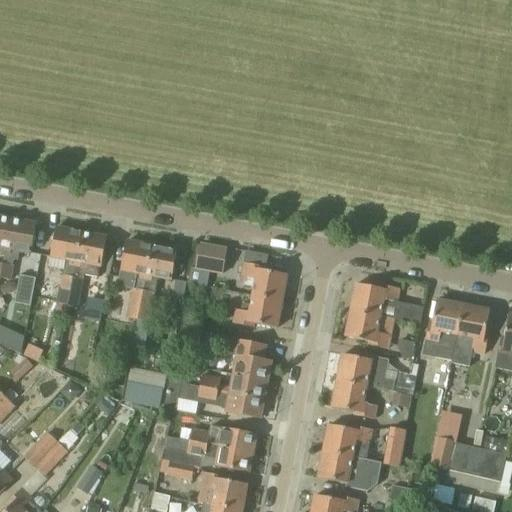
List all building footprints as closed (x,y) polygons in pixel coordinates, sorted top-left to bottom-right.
[(6,255),(12,220),(0,217),(0,248),(1,249),(0,251),(0,253),(5,255),(6,255)] [(4,265),(13,267),(14,263),(18,264),(20,253),(32,255),(38,225),(12,220),(6,255),(5,255),(3,265),(4,265)] [(76,268),(82,233),(57,229),(51,258),(66,261),(63,278),(64,278),(74,280),(76,268)] [(108,238),(82,233),(76,268),(74,280),(85,282),(85,277),(100,280),(108,238)] [(118,288),(134,291),(144,293),(146,281),(152,247),(127,242),(118,288)] [(223,274),(228,249),(199,244),(194,269),(223,274)] [(153,247),(152,247),(146,281),(144,293),(155,295),(156,296),(159,279),(172,282),(178,252),(153,247)] [(249,250),(246,262),(267,266),(270,255),(249,250)] [(13,267),(4,265),(1,279),(11,281),(14,267),(13,267)] [(253,297),(283,303),(288,276),(262,271),(263,268),(245,265),(241,285),(254,288),(253,297)] [(21,275),(16,304),(31,307),(37,278),(21,275)] [(71,292),(74,280),(64,278),(59,304),(68,306),(71,292)] [(85,282),(74,280),(71,292),(68,306),(70,306),(72,293),(82,295),(85,282)] [(351,311),(381,317),(421,325),(424,309),(397,304),(400,290),(380,286),(379,290),(356,285),(351,311)] [(129,320),(138,322),(144,293),(134,291),(129,320)] [(144,293),(138,322),(149,324),(155,295),(144,293)] [(278,329),(283,303),(253,297),(250,313),(236,311),(234,325),(255,329),(256,325),(278,329)] [(84,320),(88,321),(100,323),(104,302),(88,299),(84,320)] [(453,362),(464,306),(437,301),(433,324),(429,324),(423,356),(453,362)] [(464,306),(453,362),(452,364),(470,368),(472,355),(485,358),(490,332),(486,332),(490,312),(464,306)] [(189,310),(186,320),(198,323),(201,313),(189,310)] [(378,334),(381,317),(351,311),(346,338),(369,343),(368,346),(388,350),(391,337),(378,334)] [(511,374),(511,373),(511,315),(509,315),(505,339),(502,338),(495,370),(511,374)] [(145,346),(149,324),(138,322),(134,344),(145,346)] [(181,328),(178,345),(200,349),(203,332),(181,328)] [(24,354),(26,338),(15,332),(8,347),(20,352),(24,354)] [(415,358),(418,341),(400,338),(399,345),(403,356),(415,358)] [(237,356),(233,376),(267,382),(271,362),(263,361),(265,347),(240,342),(237,356)] [(40,362),(45,351),(28,344),(24,355),(40,362)] [(337,381),(337,382),(367,388),(367,387),(413,396),(417,374),(399,371),(398,378),(388,376),(390,365),(342,356),(337,381)] [(27,360),(12,375),(18,381),(33,366),(27,360)] [(181,369),(171,367),(169,380),(171,381),(179,382),(181,369)] [(202,387),(264,399),(267,382),(233,376),(205,370),(202,387)] [(95,374),(91,387),(105,392),(109,379),(95,374)] [(178,409),(183,383),(179,382),(171,381),(166,406),(178,409)] [(367,388),(337,382),(332,409),(354,413),(354,416),(375,420),(378,405),(364,403),(367,388)] [(164,390),(128,383),(124,404),(160,411),(164,390)] [(264,400),(264,399),(202,387),(191,385),(188,399),(228,407),(226,413),(260,420),(264,400)] [(393,404),(411,407),(413,397),(395,393),(393,404)] [(8,396),(0,403),(0,422),(17,404),(8,396)] [(95,406),(100,410),(103,411),(109,404),(103,398),(95,406)] [(79,438),(86,431),(80,425),(73,433),(79,438)] [(323,453),(367,461),(370,444),(372,431),(352,427),(351,431),(328,426),(323,453)] [(209,446),(253,455),(257,436),(212,427),(209,446)] [(191,443),(206,446),(209,431),(194,429),(191,443)] [(390,430),(386,450),(401,453),(405,433),(390,430)] [(34,469),(35,469),(59,444),(49,435),(25,460),(34,469)] [(206,446),(191,443),(190,443),(169,438),(165,459),(202,466),(204,460),(206,446)] [(434,468),(468,476),(474,447),(440,439),(434,468)] [(59,444),(35,469),(43,478),(68,452),(59,444)] [(250,474),(253,455),(209,446),(205,466),(250,474)] [(474,447),(468,476),(501,483),(508,455),(474,447)] [(367,461),(323,453),(318,479),(347,485),(347,488),(361,491),(364,477),(373,479),(376,463),(367,461)] [(196,467),(171,462),(169,475),(193,479),(196,467)] [(93,466),(78,488),(87,494),(103,472),(93,466)] [(0,470),(0,495),(15,480),(3,470),(1,472),(0,470)] [(413,482),(428,485),(430,473),(416,470),(413,482)] [(205,505),(205,506),(213,507),(240,511),(243,511),(248,486),(227,482),(228,476),(206,472),(200,504),(205,505)] [(428,491),(393,484),(390,500),(424,507),(428,491)] [(39,511),(30,503),(33,500),(22,490),(8,505),(10,508),(6,511),(39,511)] [(151,509),(162,511),(181,511),(183,505),(171,503),(172,496),(155,492),(151,509)] [(311,511),(357,511),(360,500),(338,496),(337,501),(315,496),(311,511)] [(475,498),(473,511),(481,511),(494,511),(496,501),(475,498)] [(390,503),(388,511),(410,511),(412,508),(390,503)]
